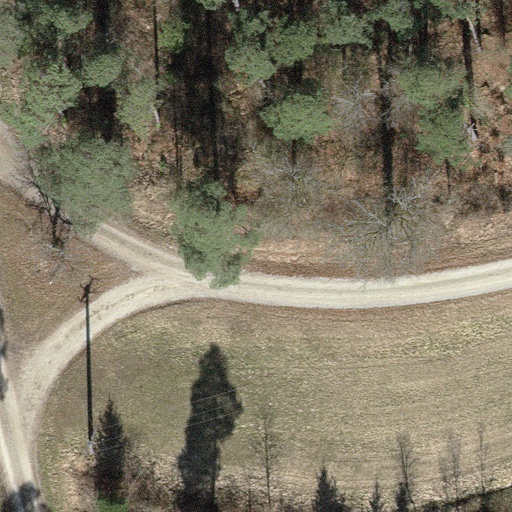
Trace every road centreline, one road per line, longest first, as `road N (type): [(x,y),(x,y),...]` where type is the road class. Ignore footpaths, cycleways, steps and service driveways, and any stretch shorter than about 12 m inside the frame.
road 1 (track): [(511,265),(372,282),(191,280),(85,323),(9,406)]
road 2 (track): [(0,160),(191,280)]
road 3 (track): [(0,364),(25,511)]
